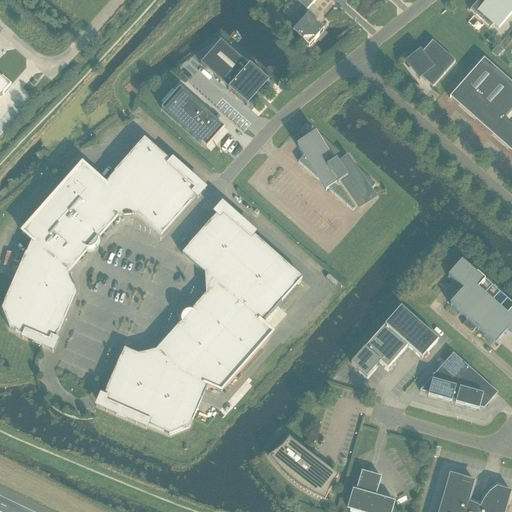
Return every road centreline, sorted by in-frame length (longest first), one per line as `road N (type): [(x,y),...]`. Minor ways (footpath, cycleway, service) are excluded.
road 1 (unclassified): [(511,204),(352,59)]
road 2 (unclassified): [(226,177),(266,131),(352,59)]
road 3 (unclassified): [(0,28),(39,62),(59,62),(117,0)]
road 4 (unclassified): [(503,449),(384,415)]
